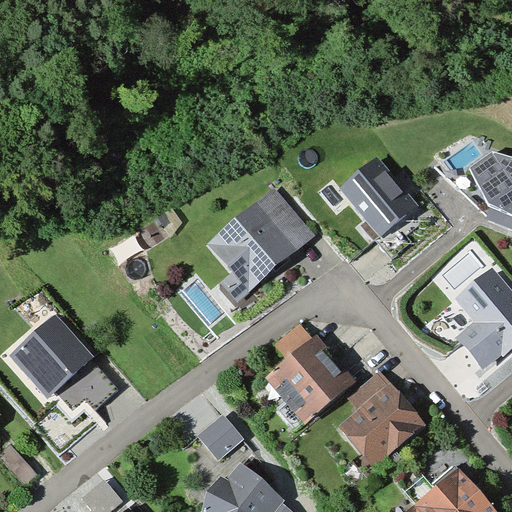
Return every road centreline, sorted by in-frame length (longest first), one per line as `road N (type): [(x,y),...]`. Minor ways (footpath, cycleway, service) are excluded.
road 1 (residential): [(34,511),(182,388),(302,309),(337,304)]
road 2 (residential): [(511,479),(380,317),(337,304)]
